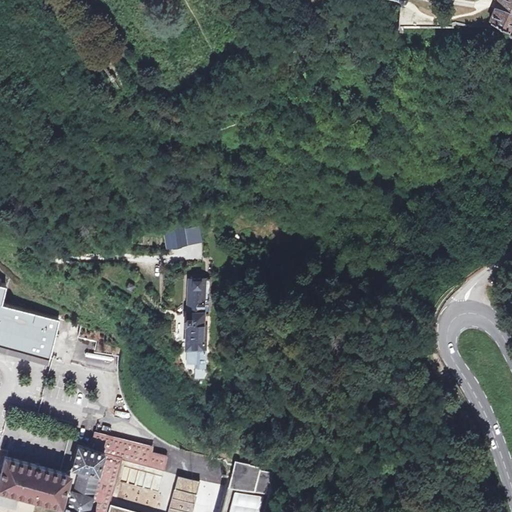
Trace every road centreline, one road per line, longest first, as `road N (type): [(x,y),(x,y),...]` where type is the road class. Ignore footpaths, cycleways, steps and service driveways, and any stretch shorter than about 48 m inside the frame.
road 1 (secondary): [(511,486),(476,398),(441,342),(445,319),(458,310)]
road 2 (track): [(200,511),(201,485),(186,463),(99,412)]
